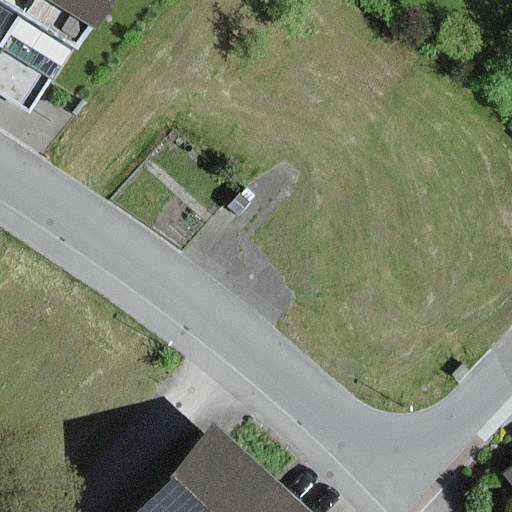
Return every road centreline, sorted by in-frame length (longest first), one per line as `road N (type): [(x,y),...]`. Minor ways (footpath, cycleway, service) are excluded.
road 1 (residential): [(0,161),(184,283),(402,479)]
road 2 (residential): [(402,479),(511,367)]
